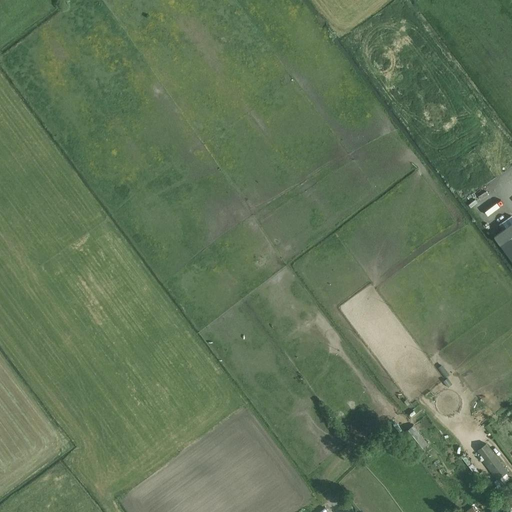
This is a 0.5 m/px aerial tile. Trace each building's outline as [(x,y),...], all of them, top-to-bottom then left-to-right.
[(511,223),(494,237),(500,245),(509,257),(511,254),(511,223)] [(475,412),(483,406),(479,402),(472,407),(475,412)] [(490,411),(479,415),(482,422),(493,418),(490,411)] [(429,444),(414,425),(404,433),(418,452),(429,444)] [(483,461),(497,480),(508,472),(486,444),(478,450),(485,459),(483,461)] [(465,463),(469,461),(464,453),(460,455),(465,463)] [(491,482),(483,471),(476,476),(484,487),(491,482)]
